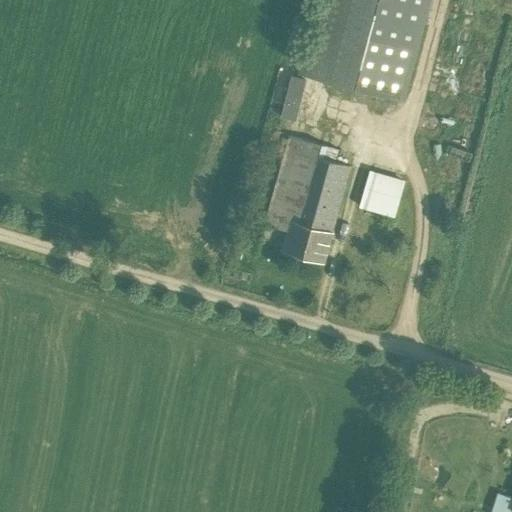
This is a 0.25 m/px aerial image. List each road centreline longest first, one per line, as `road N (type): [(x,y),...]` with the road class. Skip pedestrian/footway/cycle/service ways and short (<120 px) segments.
road 1 (unclassified): [(511,385),(0,234)]
road 2 (track): [(394,350),(422,251),(425,194),(405,140),(443,0)]
road 3 (track): [(317,328),(375,126)]
road 4 (track): [(511,385),(466,511)]
